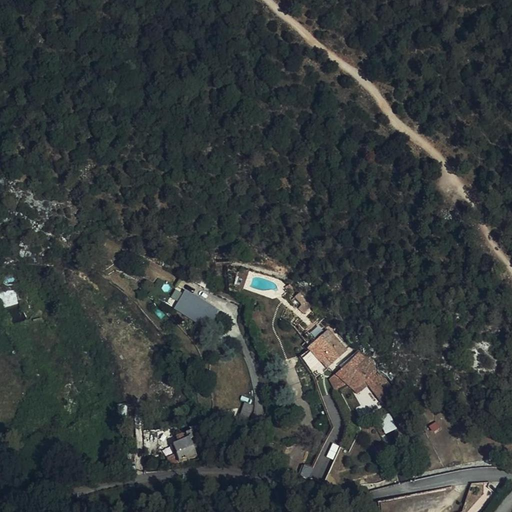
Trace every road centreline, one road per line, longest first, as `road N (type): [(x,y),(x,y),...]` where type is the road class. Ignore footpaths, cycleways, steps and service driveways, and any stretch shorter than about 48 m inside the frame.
road 1 (unclassified): [(0,505),(198,470),(346,497),(466,475),(511,475)]
road 2 (track): [(266,0),(447,166),(511,272)]
